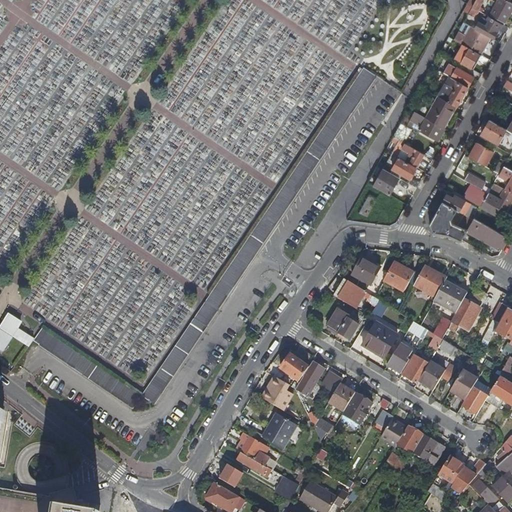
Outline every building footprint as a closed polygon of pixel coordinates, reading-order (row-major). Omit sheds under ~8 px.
[(511,11),(511,2),(507,0),(498,0),(498,2),(494,0),(476,0),(473,6),(479,10),(486,13),(487,14),(489,11),(481,7),(484,0),(492,0),(493,0),(491,4),(495,6),(491,13),(497,17),(497,18),(505,23),(511,11)] [(465,10),(469,12),(473,6),(468,3),(465,10)] [(475,17),(479,10),(473,6),(469,12),(469,13),(475,17)] [(505,33),(509,27),(504,24),(489,16),(487,14),(486,13),(480,22),(480,21),(476,28),(492,37),(494,39),(498,32),(495,31),(497,28),(505,33)] [(504,24),(505,23),(497,18),(497,17),(491,13),(489,16),(504,24)] [(482,53),(492,37),(476,28),(472,26),(467,36),(459,31),(455,39),(463,44),(464,44),(466,45),(467,44),(482,53)] [(480,53),(466,45),(464,44),(463,44),(455,58),(471,68),(480,53)] [(481,54),(480,53),(471,68),(473,69),(481,54)] [(450,63),(445,73),(453,78),(469,87),(475,77),(450,63)] [(365,70),(143,397),(155,406),(377,78),(365,70)] [(458,106),(469,87),(453,78),(442,97),(456,105),(458,106)] [(448,119),(456,105),(442,97),(440,96),(432,110),(431,110),(427,117),(440,125),(445,117),(448,119)] [(439,139),(445,128),(440,125),(427,117),(415,111),(412,117),(407,126),(411,128),(415,122),(422,126),(420,129),(439,139)] [(412,117),(407,114),(401,123),(407,126),(412,117)] [(499,144),(507,129),(491,119),(482,134),(499,144)] [(414,153),(410,162),(417,167),(424,154),(404,142),(400,139),(393,152),(397,155),(398,155),(403,147),(411,151),(414,153)] [(478,142),(470,156),(486,165),(494,151),(478,142)] [(411,151),(406,160),(410,162),(414,153),(411,151)] [(410,178),(411,177),(417,167),(399,157),(393,168),(390,166),(397,155),(393,152),(384,168),(399,177),(400,177),(402,173),(410,178)] [(501,162),(495,171),(500,174),(505,165),(501,162)] [(511,168),(505,165),(500,174),(511,180),(511,182),(508,190),(511,192),(511,168)] [(390,194),(399,177),(384,168),(374,185),(381,189),(390,194)] [(469,173),(465,179),(482,189),(486,182),(469,173)] [(421,180),(411,177),(410,178),(408,182),(414,186),(417,187),(421,180)] [(411,191),(414,186),(408,182),(405,180),(402,185),(411,191)] [(505,211),(511,198),(511,192),(508,190),(500,186),(495,182),(492,187),(503,194),(500,199),(504,201),(500,209),(505,211)] [(448,193),(444,201),(457,209),(460,211),(466,200),(456,195),(455,197),(448,193)] [(504,201),(500,199),(489,193),(485,200),(500,209),(504,201)] [(367,194),(360,214),(368,217),(375,198),(367,194)] [(507,220),(511,215),(505,211),(500,209),(485,200),(481,205),(507,220)] [(444,201),(438,212),(435,216),(430,224),(433,231),(450,233),(462,240),(468,229),(474,219),(468,215),(461,226),(454,222),(452,219),(457,209),(444,201)] [(498,246),(504,235),(496,230),(474,217),(474,219),(468,229),(498,246)] [(503,249),(509,238),(504,235),(498,246),(503,249)] [(381,267),(363,257),(353,274),(371,284),(381,267)] [(415,273),(395,262),(385,280),(404,291),(415,273)] [(448,278),(426,266),(420,276),(415,284),(415,285),(437,298),(446,281),(448,278)] [(415,284),(420,276),(417,274),(412,282),(415,284)] [(344,289),(349,281),(344,278),(339,286),(344,289)] [(356,308),(366,292),(349,281),(344,289),(339,298),(356,308)] [(452,310),(463,291),(463,290),(446,281),(437,298),(435,300),(452,310)] [(339,286),(334,295),(339,298),(344,289),(339,286)] [(477,288),(469,301),(478,307),(486,293),(477,288)] [(503,303),(509,307),(511,301),(511,296),(501,290),(498,295),(502,297),(500,301),(503,303)] [(467,293),(463,291),(452,310),(457,312),(464,299),(467,293)] [(478,307),(480,308),(487,294),(486,293),(478,307)] [(459,324),(468,329),(480,308),(478,307),(469,301),(464,299),(457,312),(451,322),(442,339),(443,340),(457,348),(462,339),(464,336),(455,331),(459,324)] [(383,314),(388,305),(380,300),(375,309),(383,314)] [(509,307),(503,303),(491,325),(492,325),(484,339),(489,342),(496,331),(509,307)] [(511,308),(509,307),(496,331),(511,339),(511,308)] [(351,316),(339,309),(328,325),(351,340),(360,325),(349,318),(351,316)] [(13,337),(28,347),(34,339),(18,328),(22,323),(9,314),(0,328),(0,347),(4,350),(13,337)] [(437,328),(424,320),(421,326),(429,331),(442,339),(451,322),(443,317),(437,328)] [(410,327),(425,336),(429,331),(421,326),(414,321),(410,327)] [(363,345),(373,350),(386,328),(377,322),(363,345)] [(398,335),(386,328),(373,350),(384,358),(398,335)] [(135,409),(143,397),(43,330),(35,341),(135,409)] [(446,358),(451,361),(458,349),(457,348),(443,340),(439,347),(449,353),(446,358)] [(413,350),(401,343),(388,364),(401,373),(409,359),(408,358),(413,350)] [(309,366),(291,353),(281,368),(299,381),(309,366)] [(409,378),(421,358),(415,353),(402,374),(409,378)] [(409,378),(417,383),(418,381),(419,379),(431,360),(433,357),(426,353),(422,358),(421,358),(409,378)] [(511,371),(511,357),(501,376),(507,380),(511,371)] [(446,370),(431,360),(419,379),(434,388),(446,370)] [(324,368),(313,361),(300,382),(311,389),(324,368)] [(479,379),(463,369),(451,391),(466,400),(474,387),(479,379)] [(323,385),(335,392),(341,384),(343,380),(331,372),(323,385)] [(504,400),(509,403),(511,399),(511,382),(507,380),(501,376),(488,396),(486,400),(491,403),(496,395),(504,400)] [(262,398),(283,412),(295,392),(274,378),(262,398)] [(434,388),(419,379),(418,381),(433,390),(434,388)] [(355,393),(341,384),(335,392),(329,402),(344,411),(355,393)] [(488,396),(474,387),(466,400),(463,405),(477,414),(486,400),(488,396)] [(356,393),(355,393),(344,411),(345,412),(344,414),(361,424),(373,403),(356,393)] [(499,408),(504,400),(496,395),(491,403),(499,408)] [(386,409),(390,402),(384,398),(382,401),(382,406),(386,409)] [(0,511),(100,511),(88,510),(76,508),(77,501),(72,500),(70,495),(69,488),(51,493),(50,496),(0,488),(0,438),(5,410),(0,409),(0,511)] [(374,429),(383,434),(393,418),(394,416),(384,410),(376,422),(377,423),(374,429)] [(274,424),(270,423),(263,435),(284,449),(289,441),(287,439),(295,426),(297,427),(298,426),(276,413),(276,414),(279,416),(274,424)] [(332,426),(319,418),(315,425),(328,433),(332,426)] [(408,427),(393,418),(383,434),(381,437),(396,446),(398,444),(408,427)] [(424,435),(409,426),(408,427),(398,444),(413,452),(424,435)] [(244,432),(242,435),(244,436),(238,448),(242,451),(268,466),(272,459),(264,455),(269,446),(251,436),(247,433),(244,432)] [(438,443),(424,435),(413,452),(427,461),(438,443)] [(511,447),(506,441),(501,447),(509,456),(497,467),(504,474),(510,469),(511,471),(511,447)] [(320,449),(315,458),(323,462),(327,453),(320,449)] [(263,474),(268,466),(242,451),(237,459),(263,474)] [(406,463),(392,453),(387,461),(394,466),(401,471),(406,463)] [(465,466),(450,456),(439,474),(453,483),(462,470),(465,466)] [(467,472),(462,470),(453,483),(451,487),(459,491),(465,482),(469,485),(470,484),(479,473),(489,461),(493,456),(492,457),(491,458),(489,459),(487,460),(485,460),(483,461),(481,461),(480,461),(476,466),(474,464),(467,472)] [(483,477),(493,466),(489,461),(479,473),(483,477)] [(235,486),(243,472),(229,464),(223,473),(225,474),(223,478),(235,486)] [(480,480),(483,477),(479,473),(470,484),(472,487),(473,485),(485,498),(484,499),(491,507),(496,511),(509,511),(491,493),(491,492),(480,480)] [(284,476),(275,491),(291,501),(300,485),(284,476)] [(507,502),(511,496),(511,485),(503,477),(493,487),(507,502)] [(338,497),(311,481),(300,498),(322,511),(328,511),(335,503),(341,507),(349,494),(342,490),(338,497)] [(240,496),(215,482),(206,497),(231,511),(234,506),(240,496)] [(359,486),(354,483),(350,488),(356,491),(359,486)] [(437,490),(431,486),(428,491),(431,493),(442,501),(444,498),(436,492),(437,490)] [(354,502),(357,493),(350,491),(347,500),(354,502)] [(240,509),(245,500),(240,496),(234,506),(240,509)]
